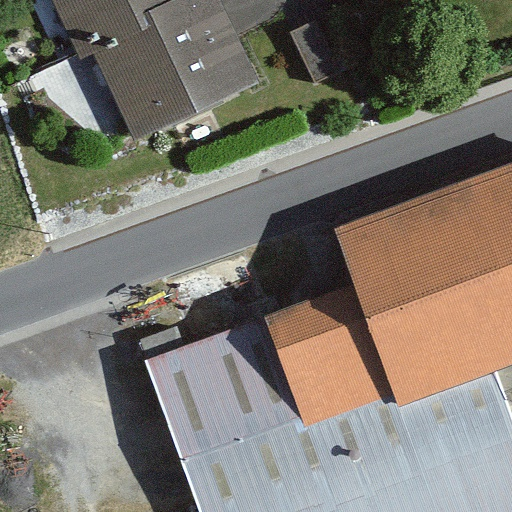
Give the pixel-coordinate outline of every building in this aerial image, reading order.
[(52,0),(80,60),(94,54),(87,40),(172,0),(52,0)] [(135,142),(246,90),(260,84),(220,0),(172,0),(87,40),(94,54),(135,142)] [(319,18),(290,32),(315,83),(344,68),(319,18)] [(511,159),(335,225),(357,276),(395,382),(483,350),(511,339),(511,159)] [(395,382),(357,276),(143,352),(200,511),(511,511),(511,432),(483,350),(395,382)]
